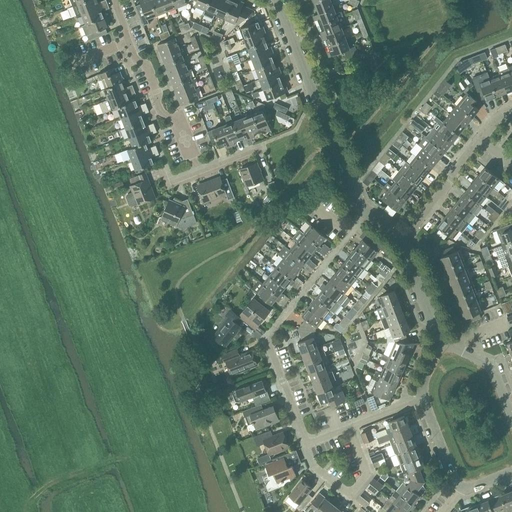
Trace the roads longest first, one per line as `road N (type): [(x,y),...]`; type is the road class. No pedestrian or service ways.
road 1 (residential): [(305,446),(264,340),(363,207)]
road 2 (residential): [(279,0),(363,207)]
road 3 (residential): [(199,174),(179,121),(161,112),(145,63),(128,41)]
road 4 (residential): [(305,446),(313,467),(351,498),(369,477),(350,428)]
road 5 (residential): [(400,238),(481,139)]
